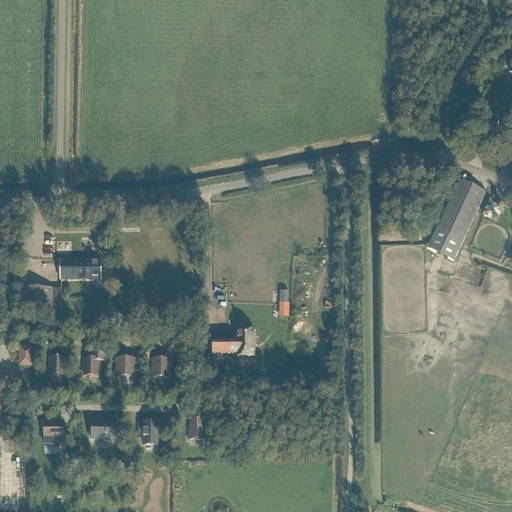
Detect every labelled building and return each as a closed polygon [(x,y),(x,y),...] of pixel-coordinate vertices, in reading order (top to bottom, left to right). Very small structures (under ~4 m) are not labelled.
[(500,120),(496,130),(507,134),(511,124),(500,120)] [(458,181),(427,250),(454,262),(485,194),(458,181)] [(489,202),(482,216),(495,222),(502,209),(489,202)] [(100,261),(61,261),(61,281),(101,281),(100,261)] [(21,288),(20,312),(52,314),(61,314),(62,290),(21,288)] [(280,292),(280,304),(288,305),(289,292),(280,292)] [(280,304),(279,319),(289,319),(289,305),(288,305),(280,304)] [(237,357),(255,358),(255,333),(237,333),(237,341),(213,341),(213,354),(237,354),(237,357)] [(21,350),(20,366),(30,366),(31,350),(21,350)] [(84,360),(84,374),(98,375),(98,362),(104,362),(104,356),(92,355),(92,360),(84,360)] [(50,360),(50,373),(64,373),(64,360),(50,360)] [(118,360),(117,376),(126,376),(126,378),(133,378),(134,361),(118,360)] [(153,361),(153,377),(162,377),(162,379),(169,379),(170,362),(153,361)] [(0,428),(9,429),(9,392),(0,391),(0,428)] [(188,441),(204,441),(204,422),(190,422),(190,431),(188,431),(188,441)] [(92,424),(91,440),(102,441),(102,434),(111,435),(111,444),(116,445),(117,423),(109,423),(109,424),(92,424)] [(63,424),(44,424),(44,439),(44,445),(63,445),(63,439),(63,424)] [(139,438),(144,438),(144,445),(157,445),(158,425),(139,424),(139,438)]
